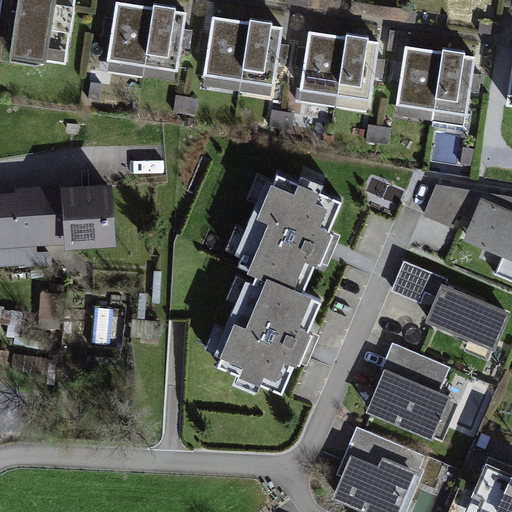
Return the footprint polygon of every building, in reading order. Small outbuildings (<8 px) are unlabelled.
[(149,5),(117,0),(107,68),(139,73),(149,5)] [(66,65),(75,8),(74,8),(19,1),(12,59),(66,65)] [(182,10),(149,5),(139,73),(172,78),(182,10)] [(415,21),(416,11),(383,6),(382,17),(415,21)] [(247,20),(214,15),(204,82),(237,87),(247,20)] [(279,24),(247,20),(237,87),(269,92),(279,24)] [(494,33),(496,23),(480,21),(478,31),(494,33)] [(389,28),(386,52),(395,53),(399,30),(389,28)] [(343,34),(310,29),(300,97),(333,101),(343,34)] [(375,38),(343,34),(333,101),(365,106),(375,38)] [(440,48),(408,43),(398,111),(430,116),(440,48)] [(473,53),(440,48),(430,116),(463,120),(473,53)] [(99,100),(102,84),(91,82),(88,98),(99,100)] [(195,114),(197,98),(175,95),(173,111),(195,114)] [(290,129),(293,113),(272,109),(269,125),(290,129)] [(388,143),(390,128),(367,125),(365,140),(388,143)] [(472,165),(474,148),(462,147),(460,164),(472,165)] [(301,291),(342,196),(268,164),(227,260),(249,269),(301,291)] [(119,239),(115,181),(0,189),(0,247),(37,246),(119,239)] [(511,196),(433,184),(420,213),(463,231),(459,240),(511,262),(511,196)] [(0,267),(51,265),(50,255),(37,256),(37,246),(0,247),(0,267)] [(449,279),(403,260),(392,287),(430,303),(421,323),(491,353),(508,311),(446,285),(449,279)] [(283,397),(324,301),(301,291),(249,269),(208,365),(283,397)] [(62,295),(41,294),(39,327),(60,329),(62,295)] [(158,322),(133,320),(132,334),(157,336),(158,322)] [(451,366),(394,342),(366,408),(440,440),(458,400),(440,392),(451,366)] [(46,360),(26,357),(25,369),(44,372),(46,360)] [(404,511),(428,457),(357,426),(328,493),(374,511),(404,511)] [(511,511),(511,463),(487,453),(461,511),(511,511)]
